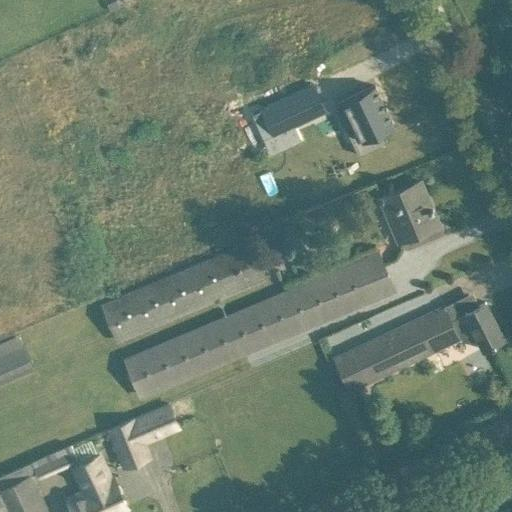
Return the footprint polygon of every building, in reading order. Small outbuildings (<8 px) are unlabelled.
[(313,84),(263,108),(275,134),(326,110),(313,84)] [(375,85),(345,99),(345,101),(347,105),(356,122),(348,126),(360,152),(358,153),(359,154),(386,141),(386,140),(384,140),(379,131),(394,124),(375,85)] [(401,187),(381,196),(400,239),(420,231),(438,223),(432,209),(434,208),(433,205),(431,206),(427,198),(420,180),(401,187)] [(117,341),(269,277),(252,237),(100,301),(117,341)] [(394,288),(379,251),(126,357),(142,394),(394,288)] [(445,304),(335,356),(350,389),(436,348),(434,343),(467,328),(472,338),(477,335),(484,349),(505,338),(485,301),(451,318),(445,304)] [(18,334),(0,342),(0,382),(33,368),(18,334)] [(486,377),(482,394),(497,398),(501,381),(486,377)] [(360,389),(349,394),(354,404),(364,399),(360,389)] [(138,413),(149,440),(183,426),(173,399),(138,413)] [(108,425),(125,467),(155,455),(149,440),(138,413),(108,425)] [(39,478),(79,459),(71,441),(25,462),(0,473),(0,511),(48,511),(30,473),(36,471),(39,478)] [(105,511),(126,502),(102,452),(75,464),(87,490),(69,498),(75,509),(76,511),(105,511)]
